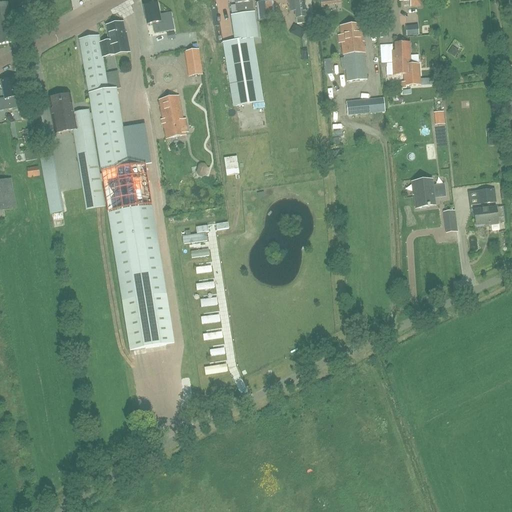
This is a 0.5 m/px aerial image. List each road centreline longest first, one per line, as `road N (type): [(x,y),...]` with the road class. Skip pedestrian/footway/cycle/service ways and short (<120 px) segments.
road 1 (unclassified): [(54,511),(223,411),(511,272)]
road 2 (residential): [(0,62),(115,0)]
